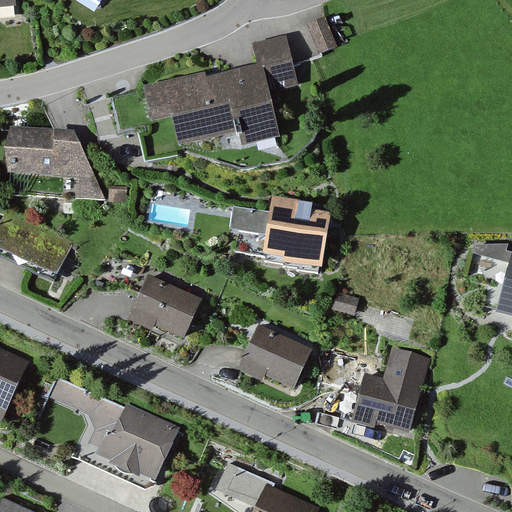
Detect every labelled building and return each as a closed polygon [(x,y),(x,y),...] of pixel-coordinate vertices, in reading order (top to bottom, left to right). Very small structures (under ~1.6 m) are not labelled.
[(330,16),(311,21),(320,54),(340,49),(330,16)] [(205,79),(146,92),(152,120),(173,115),(179,143),(218,134),(216,128),(234,124),(237,138),(240,137),(242,144),(277,136),(267,93),(296,86),(286,40),(255,47),(260,70),(206,82),(205,79)] [(73,136),(13,133),(10,194),(101,198),(73,136)] [(322,218),(265,209),(256,265),(313,274),(322,218)] [(0,219),(0,257),(54,282),(69,250),(0,219)] [(511,255),(505,253),(488,317),(511,323),(511,255)] [(197,300),(139,274),(121,316),(178,341),(197,300)] [(310,362),(255,331),(231,373),(285,404),(310,362)] [(0,421),(26,358),(0,347),(0,421)] [(400,441),(429,362),(399,351),(387,384),(362,375),(345,421),(400,441)] [(175,427),(57,374),(47,397),(90,417),(72,457),(146,491),(175,427)] [(308,511),(310,510),(260,488),(249,511),(308,511)] [(23,511),(0,502),(0,511),(23,511)]
